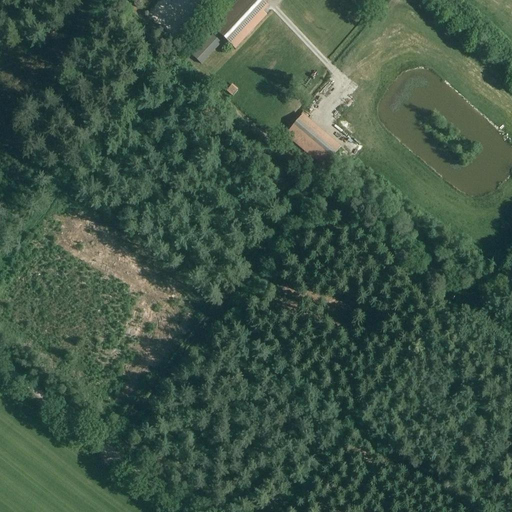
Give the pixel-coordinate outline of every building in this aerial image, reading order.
[(229,44),(232,46),(263,12),(269,7),(261,0),(238,0),(212,28),(225,40),(229,44)] [(213,35),(193,57),(198,62),(218,41),(213,35)] [(231,86),(227,91),(233,96),(237,91),(231,86)] [(337,119),(347,105),(342,101),(332,115),(337,119)] [(287,135),(325,167),(339,149),(302,117),(287,135)]
